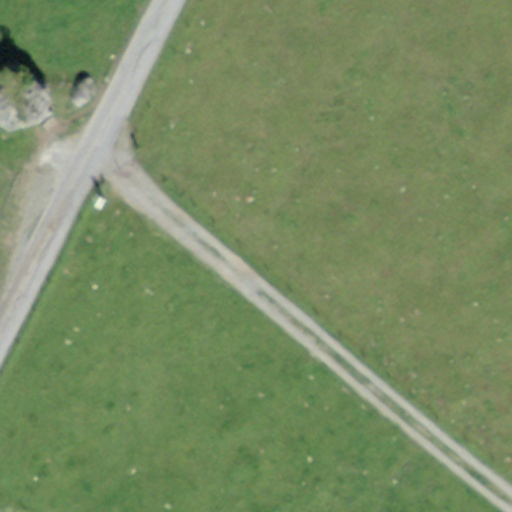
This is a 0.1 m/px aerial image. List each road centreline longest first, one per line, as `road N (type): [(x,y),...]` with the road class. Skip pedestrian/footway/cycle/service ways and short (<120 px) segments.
road 1 (track): [(510,511),(95,147)]
road 2 (unclassified): [(95,147),(0,338)]
road 3 (unclassified): [(95,147),(169,0)]
